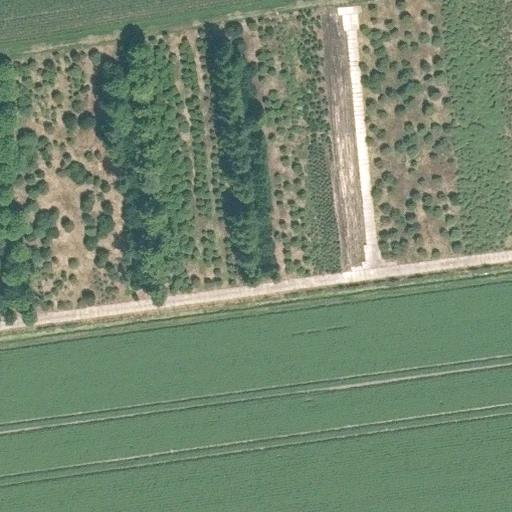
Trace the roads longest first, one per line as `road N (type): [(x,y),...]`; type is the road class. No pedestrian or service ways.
road 1 (track): [(0,327),(372,277),(347,7)]
road 2 (track): [(0,58),(347,7)]
